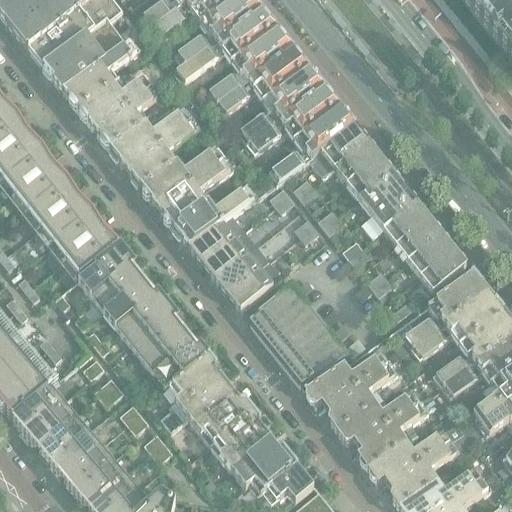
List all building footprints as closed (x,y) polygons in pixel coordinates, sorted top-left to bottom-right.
[(133,31),(110,4),(107,0),(9,0),(0,7),(0,21),(44,76),(71,55),(64,46),(89,27),(95,36),(105,28),(111,36),(123,51),(124,53),(131,47),(141,40),(133,31)] [(150,33),(197,0),(170,0),(171,1),(142,22),(144,23),(133,31),(141,40),(150,33)] [(198,30),(238,0),(197,0),(150,33),(160,44),(191,21),(198,30)] [(182,72),(261,17),(254,8),(253,8),(246,0),(238,0),(198,30),(205,39),(174,62),(182,72)] [(511,0),(459,0),(511,65),(511,0)] [(229,69),(275,35),(266,24),(261,17),(182,72),(172,79),(181,90),(223,59),(229,69)] [(110,79),(139,57),(131,47),(124,53),(123,51),(111,36),(105,28),(95,36),(71,55),(44,76),(79,119),(117,89),(110,79)] [(247,86),(291,54),(285,47),(275,35),(229,69),(236,78),(205,101),(213,111),(241,91),(237,85),(239,81),(239,82),(242,79),(247,86)] [(261,107),(306,74),(297,63),(298,63),(291,54),(247,86),(248,86),(241,91),(213,111),(222,122),(254,98),(261,107)] [(281,124),(322,93),(316,86),(306,74),(261,107),(268,117),(236,140),(245,150),(281,124)] [(169,113),(154,93),(147,85),(146,84),(136,90),(128,81),(117,89),(79,119),(110,158),(151,127),(169,113)] [(292,146),(337,113),(329,102),(322,93),(281,124),(245,150),(254,161),(285,138),(292,146)] [(17,123),(4,110),(0,105),(0,137),(17,124),(17,123)] [(311,167),(354,133),(348,125),(347,125),(337,113),(292,146),(299,156),(268,179),(274,186),(265,192),(268,198),(311,167)] [(168,161),(201,136),(186,115),(158,135),(151,127),(110,158),(140,196),(174,170),(168,161)] [(0,187),(42,155),(28,140),(25,136),(17,124),(0,137),(0,187)] [(334,175),(367,149),(366,148),(359,139),(354,133),(311,167),(323,183),(334,175)] [(346,191),(379,164),(375,158),(374,159),(367,150),(368,150),(367,149),(334,175),(346,191)] [(199,201),(233,176),(217,154),(183,179),(176,169),(174,170),(140,196),(172,235),(206,209),(199,201)] [(0,195),(22,223),(68,187),(53,173),(42,155),(0,187),(0,195)] [(358,206),(391,179),(390,179),(383,170),(384,170),(379,164),(346,191),(358,206)] [(371,221),(404,195),(399,189),(392,181),(392,180),(391,179),(358,206),(371,221)] [(299,203),(312,193),(306,186),(293,196),(299,203)] [(93,219),(85,211),(78,205),(68,187),(22,223),(47,255),(93,219)] [(190,257),(232,224),(257,205),(249,193),(215,218),(207,208),(206,209),(172,235),(190,257)] [(304,211),(318,200),(312,193),(299,203),(304,211)] [(275,213),(288,202),(283,195),(269,205),(275,213)] [(383,237),(416,210),(415,209),(408,201),(404,195),(371,221),(371,222),(361,230),(372,245),(382,236),(383,237)] [(280,220),(294,209),(288,202),(275,213),(280,220)] [(395,252),(428,226),(424,220),(423,220),(416,212),(417,211),(416,210),(383,237),(395,252)] [(323,234),(337,224),(331,216),(317,227),(323,234)] [(118,251),(105,239),(103,237),(93,219),(47,255),(72,287),(78,283),(80,285),(120,253),(118,251)] [(202,272),(235,245),(235,246),(244,238),(232,224),(190,257),(194,262),(201,271),(202,272)] [(329,241),(342,230),(337,224),(323,234),(329,241)] [(299,243),(313,233),(307,226),(294,236),(299,243)] [(407,268),(440,241),(440,240),(439,240),(432,232),(433,231),(428,226),(395,252),(407,268)] [(305,250),(318,240),(313,233),(299,243),(305,250)] [(420,283),(453,257),(448,251),(441,242),(440,241),(407,268),(420,283)] [(247,260),(235,246),(235,245),(202,272),(202,273),(203,273),(210,281),(209,281),(214,287),(247,260)] [(348,265),(361,255),(356,247),(342,258),(348,265)] [(226,302),(269,268),(256,252),(247,260),(214,287),(219,293),(226,301),(226,302)] [(79,290),(91,305),(134,271),(121,255),(79,290)] [(354,272),(367,262),(361,255),(348,265),(354,272)] [(432,299),(466,273),(464,271),(457,262),(453,257),(420,283),(432,299)] [(6,261),(0,266),(8,276),(14,271),(6,261)] [(239,318),(281,284),(269,268),(226,302),(227,303),(228,303),(234,312),(239,318)] [(103,320),(143,288),(131,274),(134,271),(91,305),(103,320)] [(373,296),(386,285),(380,278),(367,289),(373,296)] [(410,355),(488,300),(482,292),(482,293),(472,281),(427,313),(436,326),(433,328),(430,324),(401,345),(403,347),(393,354),(396,358),(400,363),(410,355)] [(24,284),(18,289),(25,298),(32,293),(24,284)] [(378,303),(391,292),(386,285),(373,296),(378,303)] [(115,336),(158,301),(157,299),(154,302),(143,288),(103,320),(115,336)] [(32,293),(25,298),(33,308),(39,303),(32,293)] [(345,361),(291,293),(259,319),(260,320),(249,329),(300,394),(345,361)] [(458,353),(503,320),(494,308),(495,308),(488,300),(410,355),(400,363),(407,371),(416,363),(419,366),(451,344),(458,353)] [(128,351),(170,316),(158,301),(115,336),(128,351)] [(12,304),(6,309),(13,319),(20,313),(12,304)] [(77,316),(69,307),(63,312),(70,322),(77,316)] [(398,327),(411,317),(405,309),(392,320),(398,327)] [(20,313),(13,319),(21,328),(27,323),(20,313)] [(140,366),(180,334),(175,327),(177,325),(170,316),(128,351),(140,366)] [(475,369),(511,344),(511,330),(503,320),(458,353),(464,361),(432,383),(440,394),(469,374),(464,367),(470,362),(475,369)] [(80,322),(74,327),(81,337),(88,331),(80,322)] [(152,381),(192,349),(180,334),(140,366),(152,381)] [(101,347),(94,337),(87,343),(95,352),(101,347)] [(47,395),(0,338),(0,411),(11,425),(47,395)] [(490,389),(511,373),(511,344),(475,369),(481,377),(475,382),(469,374),(440,394),(449,405),(482,382),(489,390),(490,389)] [(46,345),(40,350),(47,359),(53,354),(46,345)] [(109,356),(101,347),(95,352),(102,361),(109,356)] [(165,397),(207,363),(200,353),(197,355),(192,349),(152,381),(164,396),(165,397)] [(53,354),(47,359),(55,368),(61,363),(53,354)] [(382,391),(397,381),(390,371),(400,363),(396,358),(389,363),(388,367),(383,360),(374,366),(358,377),(350,367),(305,399),(315,413),(321,408),(331,422),(330,423),(329,427),(336,438),(383,406),(389,401),(382,391)] [(239,408),(227,393),(215,378),(215,372),(208,363),(165,397),(210,452),(252,418),(245,409),(239,408)] [(103,375),(95,366),(88,371),(96,381),(103,375)] [(126,377),(118,368),(112,373),(119,383),(126,377)] [(96,381),(88,371),(82,376),(90,386),(96,381)] [(464,442),(511,408),(511,373),(490,389),(498,400),(492,404),(492,405),(469,422),(470,423),(456,433),(464,442)] [(134,387),(126,377),(119,383),(127,392),(134,387)] [(102,391),(93,398),(98,403),(106,396),(114,389),(110,384),(102,391)] [(114,406),(122,399),(116,392),(108,399),(114,406)] [(62,407),(50,393),(11,425),(12,426),(23,440),(62,407)] [(399,440),(427,419),(424,415),(435,406),(427,396),(424,399),(427,403),(420,408),(414,399),(390,415),(383,406),(336,438),(344,449),(348,450),(353,446),(363,460),(358,463),(368,477),(406,450),(399,440)] [(142,398),(136,403),(143,413),(150,408),(142,398)] [(106,413),(114,406),(108,399),(100,406),(106,413)] [(75,422),(62,407),(23,440),(36,454),(75,422)] [(511,408),(464,442),(469,448),(473,453),(485,444),(488,442),(508,427),(509,428),(511,425),(511,408)] [(137,420),(129,411),(123,416),(131,425),(137,420)] [(131,425),(123,416),(117,420),(125,430),(131,425)] [(296,473),(282,455),(277,455),(259,432),(259,427),(252,418),(210,452),(245,495),(248,493),(257,505),(264,499),(296,473)] [(147,430),(140,420),(133,426),(141,435),(147,430)] [(87,437),(75,422),(36,454),(48,469),(87,437)] [(138,434),(131,425),(125,430),(133,439),(138,434)] [(430,479),(459,458),(458,457),(469,448),(464,442),(456,433),(450,445),(445,438),(413,460),(406,450),(368,477),(376,488),(382,483),(393,499),(392,500),(391,505),(396,511),(403,511),(437,489),(430,479)] [(99,451),(87,437),(48,469),(60,484),(99,451)] [(161,450),(153,441),(147,446),(155,455),(161,450)] [(155,455),(147,446),(143,451),(149,460),(155,455)] [(168,460),(161,450),(155,455),(163,464),(168,460)] [(112,466),(99,451),(60,484),(73,498),(112,466)] [(163,464),(155,455),(149,460),(157,469),(163,464)] [(511,479),(511,477),(511,459),(502,467),(511,479)] [(86,511),(124,481),(112,466),(73,498),(84,511),(86,511)] [(313,494),(296,473),(264,499),(274,510),(279,506),(287,500),(294,509),(313,494)] [(468,511),(490,496),(486,490),(497,482),(494,478),(483,486),(476,477),(443,499),(437,489),(403,511),(468,511)] [(511,477),(511,479),(502,485),(510,497),(511,495),(511,477)] [(116,511),(137,495),(124,481),(86,511),(116,511)] [(149,511),(154,505),(148,509),(137,495),(116,511),(149,511)] [(328,511),(317,498),(299,511),(328,511)] [(173,511),(174,509),(160,500),(154,505),(149,511),(173,511)]
